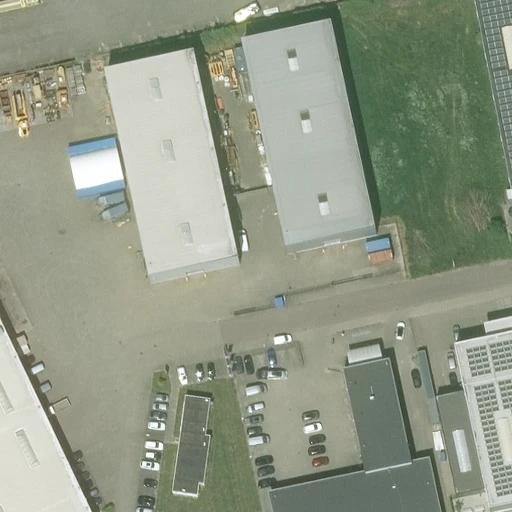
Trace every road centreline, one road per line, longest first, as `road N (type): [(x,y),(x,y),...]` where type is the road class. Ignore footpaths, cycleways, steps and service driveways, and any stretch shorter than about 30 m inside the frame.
road 1 (unclassified): [(233,332),(511,271)]
road 2 (unknown): [(237,0),(148,18),(113,0)]
